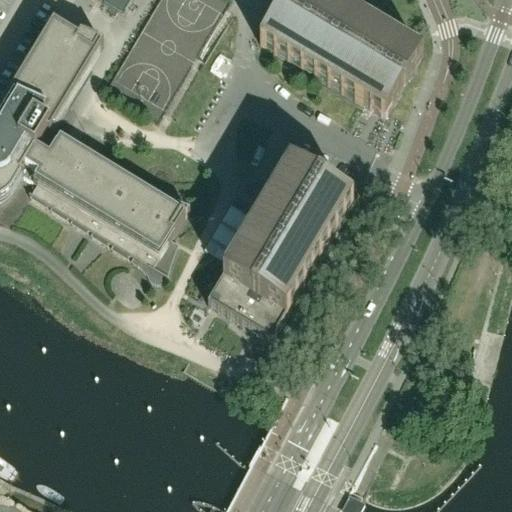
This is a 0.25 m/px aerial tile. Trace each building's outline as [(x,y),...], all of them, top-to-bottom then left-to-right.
[(175,0),(167,0),(137,58),(161,70),(193,9),(175,0)] [(324,0),(288,0),(260,48),(385,122),(423,59),(324,0)] [(0,205),(1,205),(7,202),(11,198),(13,194),(21,181),(37,191),(31,202),(46,212),(47,210),(52,213),(51,215),(66,225),(68,222),(73,225),(71,228),(87,238),(88,235),(93,238),(91,241),(107,250),(109,247),(114,250),(112,253),(127,263),(129,260),(134,263),(132,266),(140,271),(143,275),(148,280),(150,285),(154,288),(159,289),(164,286),(170,272),(179,249),(171,245),(185,222),(189,219),(190,217),(165,206),(86,158),(80,156),(76,164),(68,159),(72,153),(61,147),(62,145),(60,144),(53,157),(39,149),(47,136),(50,138),(100,56),(98,55),(101,51),(100,49),(81,40),(79,45),(54,29),(0,116),(0,205)] [(120,82),(109,105),(148,123),(159,100),(120,82)] [(272,347),(353,210),(290,173),(208,310),(272,347)] [(248,218),(231,208),(204,254),(221,264),(248,218)]
